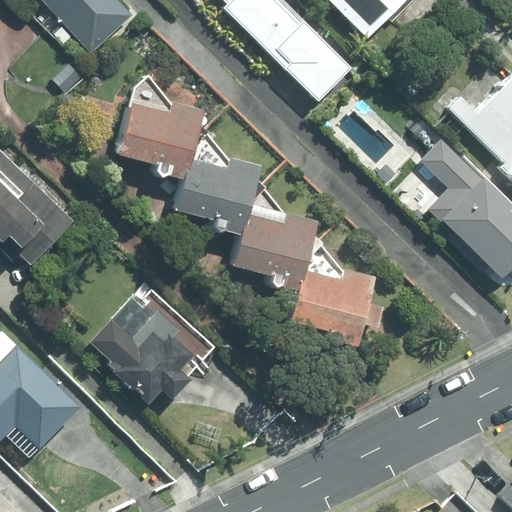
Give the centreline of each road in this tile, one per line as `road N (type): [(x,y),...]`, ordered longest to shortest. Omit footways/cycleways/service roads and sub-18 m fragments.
road 1 (unknown): [(348,462),(0,131)]
road 2 (tertiary): [(251,511),(511,380)]
